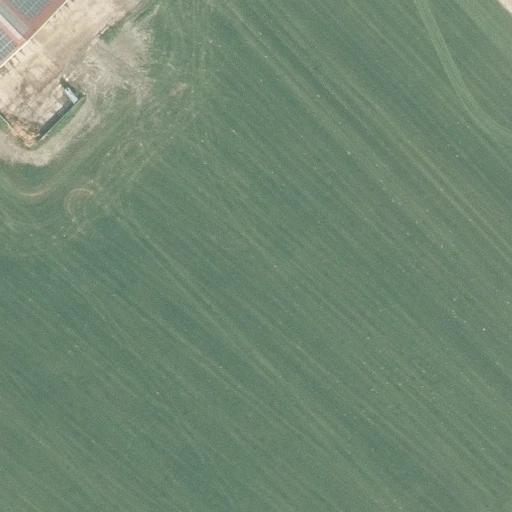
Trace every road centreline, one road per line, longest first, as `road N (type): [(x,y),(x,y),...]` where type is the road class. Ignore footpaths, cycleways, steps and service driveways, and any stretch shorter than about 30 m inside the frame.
road 1 (track): [(0,254),(30,264),(174,139),(189,111),(189,62),(163,34),(115,5)]
road 2 (track): [(23,105),(121,0)]
